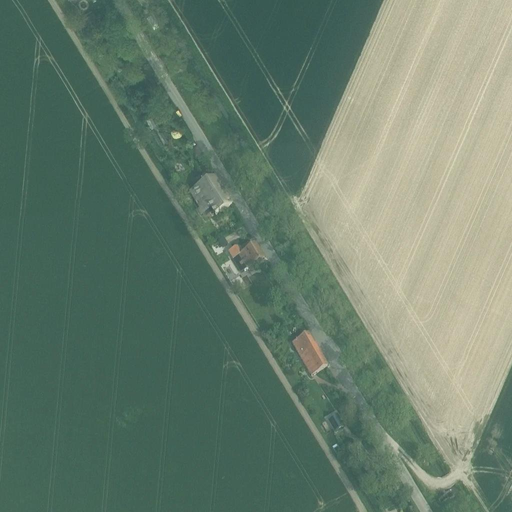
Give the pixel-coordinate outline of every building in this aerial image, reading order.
[(82,28),(96,20),(92,13),(78,22),(82,28)] [(153,13),(146,18),(151,25),(156,22),(158,21),(153,13)] [(135,93),(130,97),(133,102),(138,99),(135,93)] [(200,217),(202,216),(204,218),(213,213),(215,216),(232,206),(211,171),(202,177),(206,183),(189,193),(200,210),(197,212),(200,217)] [(223,238),(218,242),(222,248),(227,245),(223,238)] [(237,247),(229,252),(233,259),(238,269),(242,267),(245,272),(248,269),(249,271),(252,272),(254,271),(254,269),(253,267),(262,262),(265,260),(256,245),(244,253),(241,254),(237,247)] [(292,344),(311,377),(328,367),(309,334),(292,344)] [(325,413),(329,419),(336,414),(332,409),(325,413)] [(337,414),(327,421),(334,433),(345,427),(337,414)] [(352,440),(344,445),(347,449),(355,445),(352,440)]
